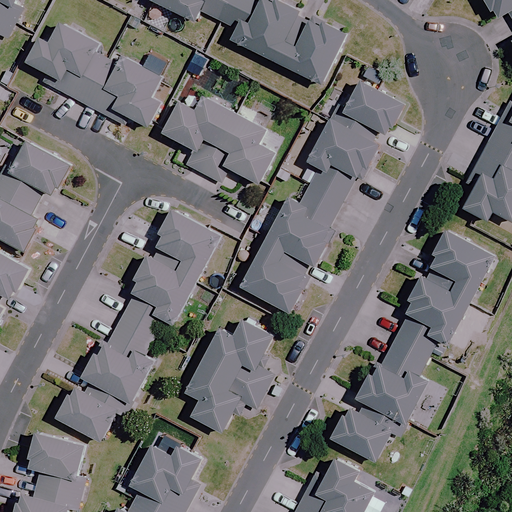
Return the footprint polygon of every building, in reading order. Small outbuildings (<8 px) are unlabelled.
[(0,0),(0,42),(6,32),(12,36),(29,6),(22,2),(23,0),(0,0)] [(239,37),(329,83),(355,32),(292,0),(166,0),(204,20),(207,14),(242,32),(239,37)] [(511,0),(493,0),(503,16),(511,10),(511,0)] [(50,34),(37,57),(55,67),(48,78),(132,125),(139,113),(158,123),(170,101),(160,95),(172,74),(132,52),(125,63),(104,51),(110,40),(71,18),(59,39),(50,34)] [(208,63),(193,55),(185,70),(199,78),(208,63)] [(413,101),(369,78),(357,100),(349,96),(315,162),(323,166),(306,197),(298,193),(251,284),(299,309),(342,226),(336,223),(361,173),(368,177),(392,131),(396,133),(413,101)] [(206,107),(189,98),(173,128),(202,144),(192,162),(227,181),(237,162),(268,180),(285,150),(268,141),(276,127),(213,94),(206,107)] [(511,108),(471,183),(480,188),(470,207),(496,221),(504,208),(511,212),(511,108)] [(81,161),(37,137),(20,168),(12,163),(0,184),(0,196),(3,199),(0,203),(0,227),(34,247),(51,215),(39,208),(51,186),(64,193),(81,161)] [(182,321),(230,234),(178,206),(141,274),(147,277),(112,342),(106,339),(65,414),(109,438),(133,395),(140,399),(164,356),(151,349),(170,315),(182,321)] [(376,369),(340,435),(391,462),(438,376),(428,370),(446,337),(456,343),(505,253),(454,225),(416,296),(423,300),(383,372),(376,369)] [(0,333),(38,265),(0,244),(0,333)] [(283,331),(254,315),(245,332),(232,325),(198,391),(211,397),(203,413),(232,428),(246,402),(260,409),(280,372),(265,365),(283,331)] [(86,473),(93,442),(46,430),(38,463),(47,466),(40,491),(31,489),(25,511),(75,511),(76,511),(79,511),(81,511),(91,474),(86,473)] [(199,479),(211,456),(186,443),(181,453),(161,442),(140,483),(146,486),(134,508),(128,505),(124,511),(189,511),(205,482),(199,479)] [(369,511),(383,487),(364,477),(369,468),(346,456),(335,477),(324,471),(301,511),(369,511)]
